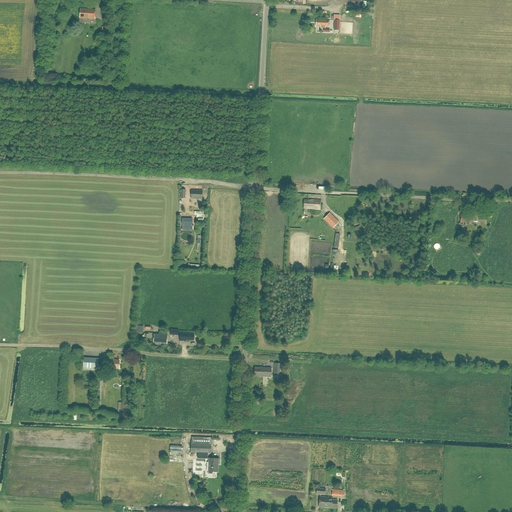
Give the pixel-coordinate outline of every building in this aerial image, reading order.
[(95,10),(80,8),(79,18),(95,19),(95,10)] [(327,32),(334,32),(334,28),(329,28),(329,27),(329,20),(316,19),(316,27),(320,27),(320,28),(325,28),(325,27),(327,27),(327,32)] [(202,199),(203,190),(191,190),(190,199),(202,199)] [(320,200),(311,199),(310,200),(303,200),(303,208),(314,209),(320,210),(320,200)] [(472,215),(461,214),(460,222),(473,223),(473,222),(477,222),(478,218),(479,218),(480,206),(472,206),(472,215)] [(329,213),(324,219),(333,227),(338,221),(329,213)] [(154,334),(153,342),(166,343),(167,335),(163,334),(163,331),(159,331),(159,334),(154,334)] [(194,340),(194,334),(180,333),(179,341),(186,341),(186,340),(194,340)] [(98,368),(98,358),(83,357),(83,367),(98,368)] [(119,360),(104,359),(103,368),(119,368),(119,360)] [(255,367),(254,376),(259,376),(259,377),(270,377),(271,368),(255,367)] [(210,453),(211,444),(211,438),(191,437),(191,443),(188,443),(188,452),(198,453),(197,458),(207,458),(207,453),(210,453)] [(209,458),(208,471),(208,474),(213,474),(213,472),(217,472),(217,463),(218,463),(218,459),(209,458)] [(344,497),(344,490),(332,489),(332,496),(344,497)] [(328,507),(328,497),(319,496),(319,507),(328,507)] [(333,497),(328,497),(328,507),(336,508),(337,499),(333,499),(333,497)]
